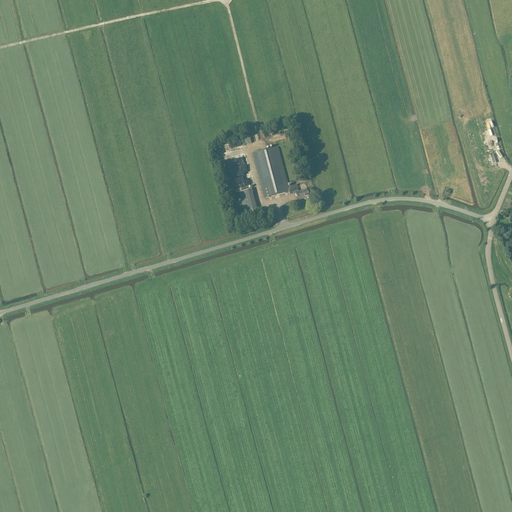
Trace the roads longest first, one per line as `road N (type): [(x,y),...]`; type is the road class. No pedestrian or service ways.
road 1 (unclassified): [(0,312),(362,203),(418,199),(492,220)]
road 2 (tertiary): [(511,357),(487,256),(492,220)]
